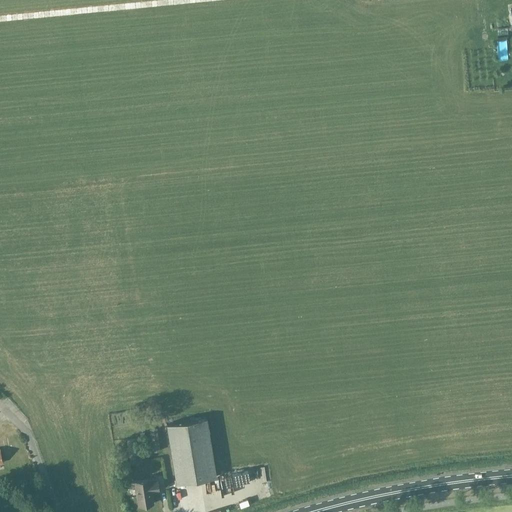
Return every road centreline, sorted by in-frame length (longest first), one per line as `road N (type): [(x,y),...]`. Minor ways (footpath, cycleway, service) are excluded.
road 1 (tertiary): [(310,511),(511,475)]
road 2 (track): [(194,0),(0,19)]
